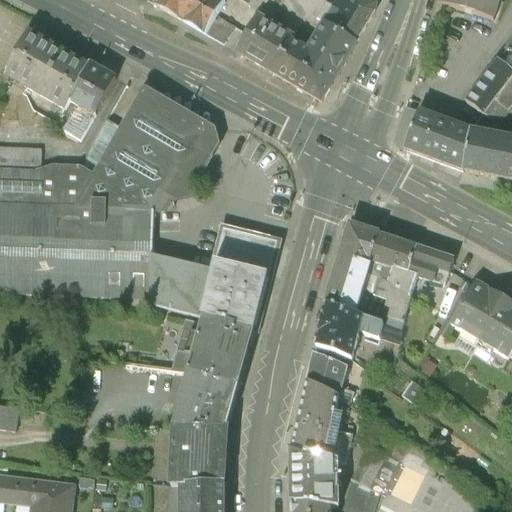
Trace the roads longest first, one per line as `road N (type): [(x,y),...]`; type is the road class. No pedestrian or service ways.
road 1 (tertiary): [(348,155),(303,264),(258,474),(258,511)]
road 2 (primary): [(348,155),(107,29)]
road 3 (primary): [(511,242),(348,155)]
road 4 (tertiary): [(348,155),(412,0)]
